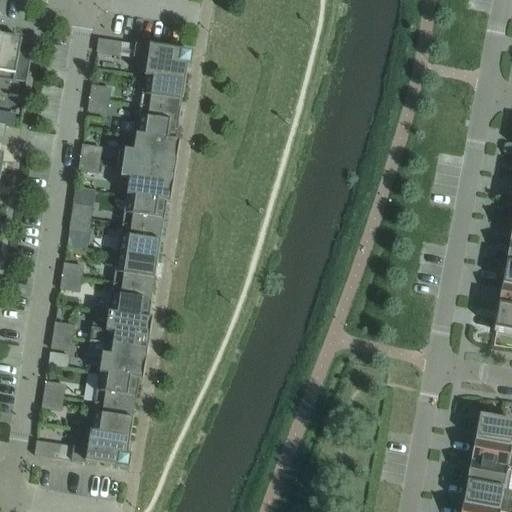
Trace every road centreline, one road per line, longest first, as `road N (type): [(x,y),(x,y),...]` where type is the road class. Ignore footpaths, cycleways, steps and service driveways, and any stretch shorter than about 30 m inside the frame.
road 1 (residential): [(10,482),(88,0)]
road 2 (residential): [(434,367),(485,95)]
road 3 (residential): [(408,511),(434,367)]
